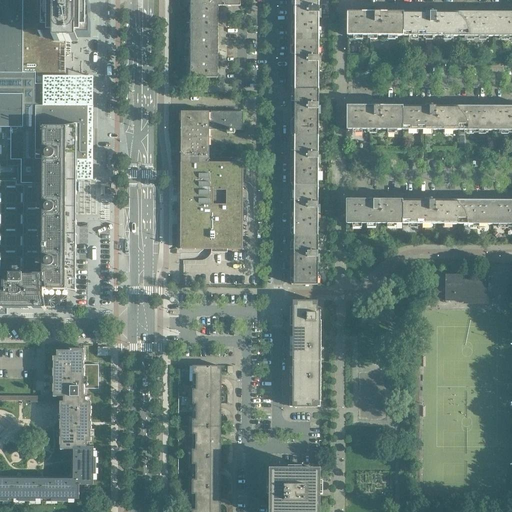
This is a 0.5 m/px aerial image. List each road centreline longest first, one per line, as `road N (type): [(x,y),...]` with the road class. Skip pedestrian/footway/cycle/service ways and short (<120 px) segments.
road 1 (residential): [(276,311),(273,76)]
road 2 (tertiary): [(148,511),(146,324)]
road 3 (tertiary): [(136,139),(132,325)]
road 4 (tertiary): [(132,325),(131,511)]
road 5 (tertiary): [(146,324),(148,139)]
road 6 (tertiary): [(148,139),(148,0)]
road 7 (residential): [(132,325),(0,323)]
road 8 (residential): [(511,82),(387,81)]
road 9 (residential): [(389,175),(511,176)]
